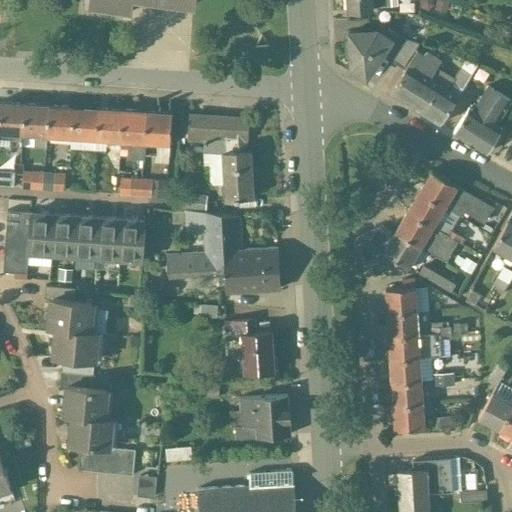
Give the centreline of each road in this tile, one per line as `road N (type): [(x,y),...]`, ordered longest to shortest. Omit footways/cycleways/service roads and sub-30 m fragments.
road 1 (primary): [(326,447),(305,87)]
road 2 (residential): [(372,444),(361,223),(416,129)]
road 3 (residential): [(305,87),(0,69)]
road 4 (residential): [(504,511),(497,456),(455,440),(372,444)]
